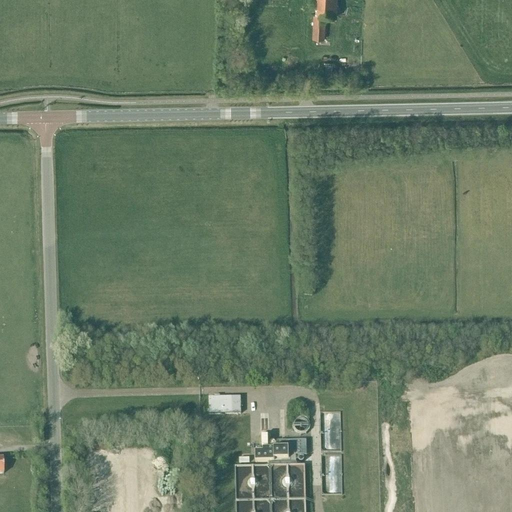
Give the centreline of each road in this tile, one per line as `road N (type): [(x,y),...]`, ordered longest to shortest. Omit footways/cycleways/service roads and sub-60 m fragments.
road 1 (secondary): [(50,116),(511,105)]
road 2 (unclassified): [(60,511),(50,116)]
